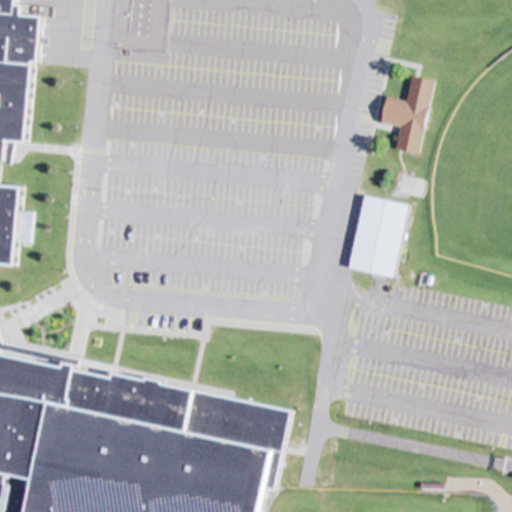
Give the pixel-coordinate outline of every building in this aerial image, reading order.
[(259,511),(264,489),(274,492),(276,485),(292,413),(78,367),(78,359),(3,344),(0,336),(0,267),(17,268),(23,188),(0,185),(0,177),(2,163),(12,164),(15,140),(26,140),(37,62),(43,19),(22,14),(24,4),(16,3),(16,0),(0,0),(0,511),(259,511)] [(128,0),(125,35),(146,37),(149,0),(128,0)] [(395,148),(418,154),(435,81),(412,76),(406,101),(387,97),(381,123),(399,127),(395,148)] [(400,176),(396,193),(420,200),(424,195),(426,187),(424,181),(400,176)] [(348,270),(392,281),(408,206),(364,196),(348,270)]
